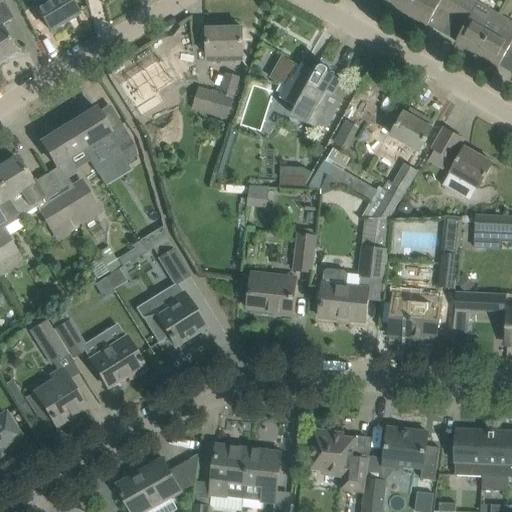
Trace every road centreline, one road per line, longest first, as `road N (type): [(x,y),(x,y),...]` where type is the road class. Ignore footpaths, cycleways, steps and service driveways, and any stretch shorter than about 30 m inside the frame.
road 1 (residential): [(17,511),(134,432),(262,385),(511,386)]
road 2 (residential): [(511,111),(309,0)]
road 3 (residential): [(0,108),(180,0)]
